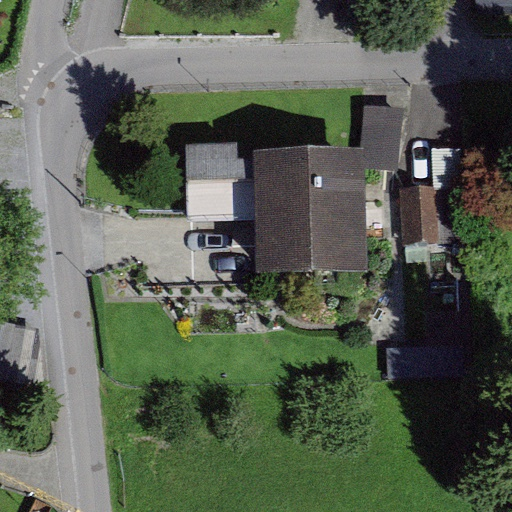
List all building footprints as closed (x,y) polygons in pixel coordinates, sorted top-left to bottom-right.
[(511,0),(486,0),(487,18),(511,18),(511,0)] [(415,113),(378,108),(373,156),(377,156),(377,187),(405,190),(415,113)] [(249,148),(199,148),(200,223),(267,222),(266,166),(249,166),(249,148)] [(412,182),(416,249),(477,245),(472,150),(442,151),(444,180),(412,182)] [(373,156),(266,157),(266,166),(267,222),(268,276),(378,274),(377,187),(377,156),(373,156)] [(0,376),(41,384),(50,333),(0,324),(0,376)]
